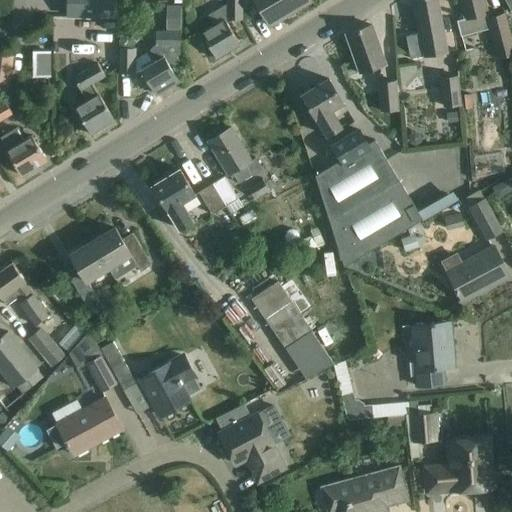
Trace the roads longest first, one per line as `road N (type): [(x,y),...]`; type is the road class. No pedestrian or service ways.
road 1 (tertiary): [(0,225),(373,0)]
road 2 (residential): [(72,511),(173,459),(198,458),(219,471),(239,511)]
